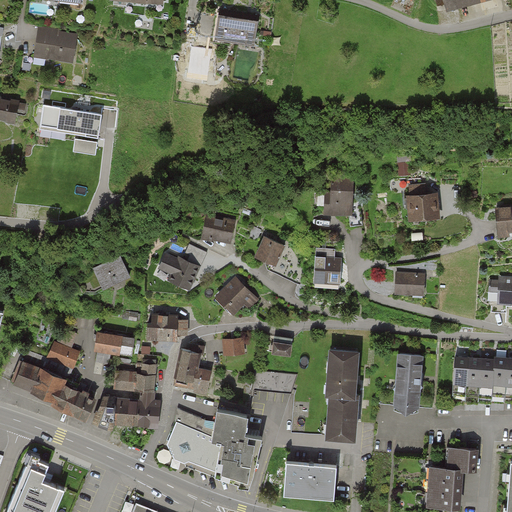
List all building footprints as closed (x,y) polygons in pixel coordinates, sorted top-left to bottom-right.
[(217,10),(213,38),(253,44),(257,16),(217,10)] [(38,28),(33,56),(72,63),(77,35),(38,28)] [(0,98),(0,120),(12,123),(14,110),(24,112),(26,104),(0,98)] [(43,105),(40,125),(99,134),(103,113),(43,105)] [(98,141),(75,138),(73,150),(96,154),(98,141)] [(323,212),(350,214),(352,186),(325,183),(323,212)] [(407,193),(407,219),(438,218),(437,193),(407,193)] [(511,208),(497,209),(498,233),(511,232),(511,208)] [(201,237),(229,242),(233,219),(205,214),(201,237)] [(265,236),(255,256),(275,266),(285,246),(265,236)] [(199,268),(166,252),(158,268),(172,275),(169,281),(189,291),(199,268)] [(119,255),(91,268),(100,288),(128,276),(119,255)] [(339,285),(342,259),(318,256),(316,283),(339,285)] [(396,294),(423,296),(425,276),(398,274),(396,294)] [(235,276),(214,295),(231,313),(243,302),(248,307),(257,299),(235,276)] [(496,302),(511,302),(511,279),(489,278),(489,292),(497,292),(496,302)] [(153,324),(148,323),(148,337),(177,339),(178,333),(186,334),(186,320),(178,319),(178,316),(153,314),(153,324)] [(48,357),(72,367),(79,351),(70,347),(76,335),(60,328),(48,357)] [(95,333),(93,349),(131,355),(134,338),(95,333)] [(222,339),(223,354),(244,353),(244,338),(222,339)] [(272,339),(271,352),(288,354),(290,342),(272,339)] [(330,392),(352,394),(356,350),(330,348),(326,391),(330,392)] [(201,355),(182,351),(176,376),(196,380),(193,392),(205,394),(210,370),(198,368),(201,355)] [(421,355),(395,353),(391,407),(417,409),(421,355)] [(451,356),(450,382),(490,385),(491,382),(492,358),(451,356)] [(492,358),(491,382),(511,383),(511,357),(492,356),(492,358)] [(11,383),(59,404),(67,387),(62,379),(21,361),(11,383)] [(116,397),(113,422),(156,426),(158,401),(154,401),(157,366),(142,364),(141,374),(117,371),(115,390),(135,392),(134,399),(116,397)] [(290,391),(292,371),(256,368),(255,388),(290,391)] [(58,407),(91,422),(100,402),(67,387),(59,404),(58,407)] [(326,435),(354,438),(358,394),(352,394),(330,392),(326,435)] [(190,468),(248,489),(254,472),(261,438),(243,435),(246,415),(216,410),(214,423),(182,411),(170,448),(180,452),(177,460),(191,465),(190,468)] [(444,468),(429,466),(425,506),(458,509),(462,469),(475,470),(477,451),(446,448),(444,468)] [(43,479),(49,463),(30,455),(6,511),(55,511),(65,488),(43,479)] [(285,494),(334,499),(337,467),(288,463),(285,494)] [(164,511),(137,501),(132,511),(164,511)]
